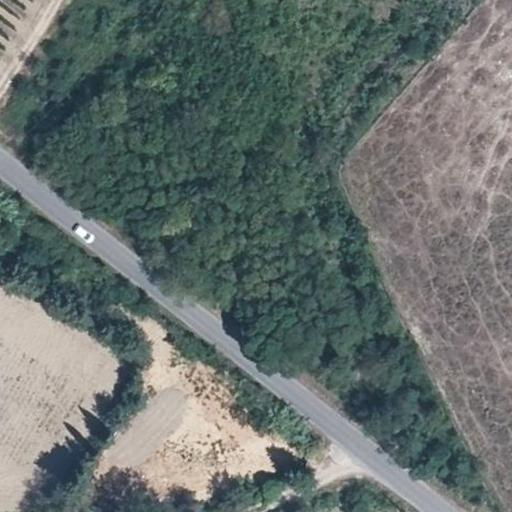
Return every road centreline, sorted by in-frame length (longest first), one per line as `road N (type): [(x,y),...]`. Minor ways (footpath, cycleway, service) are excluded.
road 1 (tertiary): [(443,511),(0,159)]
road 2 (track): [(372,455),(244,511)]
